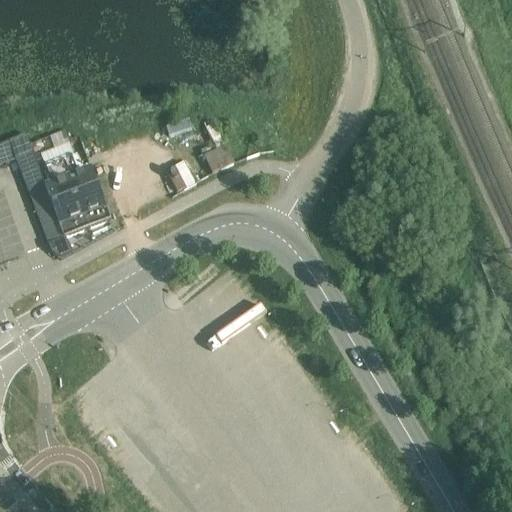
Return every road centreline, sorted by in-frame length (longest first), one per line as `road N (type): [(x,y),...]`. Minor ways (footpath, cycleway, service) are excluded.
road 1 (tertiary): [(277,236),(314,279),(453,511)]
road 2 (unclassified): [(277,236),(358,94),(362,65),(349,0)]
road 3 (tertiary): [(53,321),(215,228),(255,225),(277,236)]
